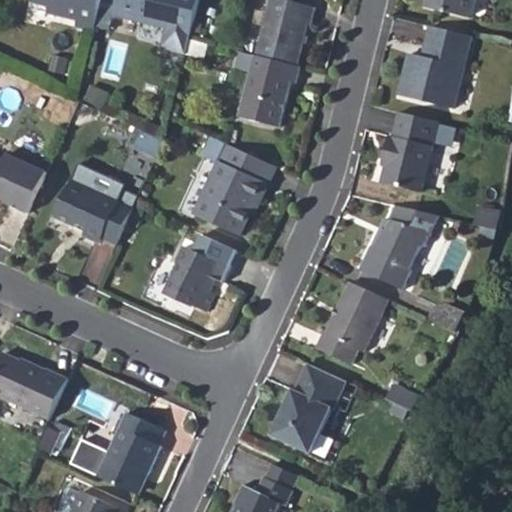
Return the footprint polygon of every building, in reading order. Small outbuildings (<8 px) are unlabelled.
[(32,0),(32,3),(46,6),(49,11),(48,14),(77,21),(76,28),(94,32),(98,12),(101,0),(32,0)] [(115,0),(101,0),(98,12),(112,15),(115,0)] [(185,55),(198,0),(115,0),(112,15),(165,29),(160,48),(185,55)] [(272,0),(269,0),(256,58),(297,68),(308,25),(310,25),(314,10),(272,0)] [(426,0),(424,10),(464,21),(472,18),(476,3),(473,0),(426,0)] [(429,60),(423,58),(408,55),(399,96),(453,109),(471,37),(430,27),(426,47),(432,49),(429,60)] [(426,47),(423,58),(429,60),(432,49),(426,47)] [(234,69),(250,73),(253,57),(238,53),(234,69)] [(250,73),(245,91),(286,101),(290,84),(295,85),(299,68),(297,68),(256,58),(253,57),(250,73)] [(286,101),(245,91),(239,118),(280,128),(286,101)] [(388,138),(383,158),(387,159),(385,168),(381,184),(422,193),(434,143),(451,146),(456,126),(397,114),(391,138),(388,138)] [(155,158),(163,141),(145,133),(137,149),(155,158)] [(275,166),(224,144),(208,137),(200,155),(216,162),(193,214),(239,234),(249,211),(246,209),(251,199),(255,200),(262,182),(266,184),(275,166)] [(123,185),(136,189),(148,154),(135,150),(123,185)] [(0,199),(28,213),(47,172),(8,154),(4,161),(0,158),(0,199)] [(101,238),(115,245),(133,207),(71,179),(54,216),(85,231),(84,236),(99,243),(101,238)] [(246,209),(249,211),(254,213),(266,184),(262,182),(255,200),(251,199),(246,209)] [(381,238),(377,236),(372,249),(369,248),(359,271),(401,290),(410,271),(408,270),(417,248),(423,246),(437,217),(390,206),(385,220),(388,221),(384,230),(381,238)] [(477,211),(473,226),(491,230),(495,216),(477,211)] [(179,263),(166,291),(194,305),(195,303),(208,309),(216,291),(211,290),(217,277),(225,280),(237,251),(200,235),(192,248),(185,245),(176,261),(179,263)] [(390,301),(350,283),(326,336),(323,335),(317,349),(354,366),(360,352),(366,354),(390,301)] [(430,319),(455,331),(462,315),(436,303),(430,319)] [(0,361),(0,395),(50,419),(69,377),(48,368),(46,371),(4,352),(0,361)] [(346,381),(306,363),(294,389),(291,388),(269,434),(310,453),(331,408),(333,409),(346,381)] [(390,401),(413,412),(420,396),(397,385),(390,401)] [(70,464),(97,476),(135,493),(144,474),(146,474),(159,447),(157,445),(164,430),(126,413),(108,452),(81,439),(70,464)] [(36,448),(50,455),(61,432),(46,426),(36,448)] [(271,463),(264,479),(291,491),(298,476),(271,463)] [(236,508),(234,511),(276,511),(280,505),(285,507),(291,491),(264,479),(264,478),(257,492),(243,487),(234,506),(236,508)] [(82,491),(73,511),(119,511),(121,509),(82,491)]
